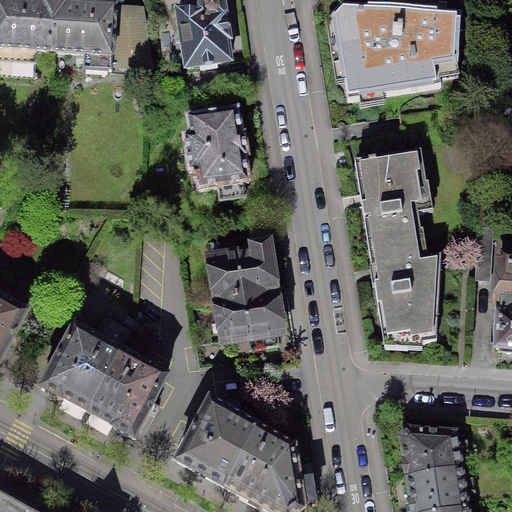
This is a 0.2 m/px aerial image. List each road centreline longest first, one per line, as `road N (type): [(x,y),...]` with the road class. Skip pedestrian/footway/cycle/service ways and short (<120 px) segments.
road 1 (residential): [(336,383),(276,0)]
road 2 (residential): [(336,383),(511,394)]
road 3 (tertiary): [(0,432),(146,511)]
road 4 (residential): [(356,511),(336,383)]
